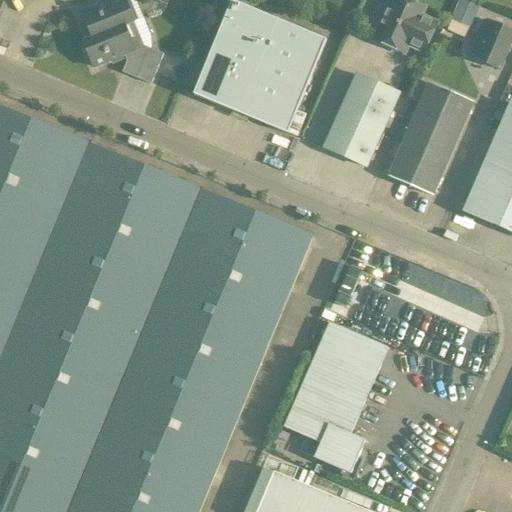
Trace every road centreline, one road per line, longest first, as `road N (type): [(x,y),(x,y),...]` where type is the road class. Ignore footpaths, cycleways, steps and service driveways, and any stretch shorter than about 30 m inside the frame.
road 1 (unclassified): [(511,283),(0,69)]
road 2 (unclassified): [(444,511),(511,353)]
